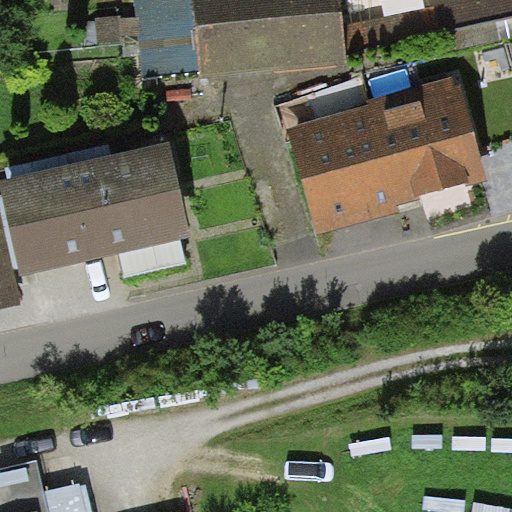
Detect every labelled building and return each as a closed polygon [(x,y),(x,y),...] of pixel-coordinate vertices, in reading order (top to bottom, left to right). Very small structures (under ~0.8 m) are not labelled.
[(200,71),(191,0),(135,0),(144,77),(200,71)] [(346,67),(339,0),(191,0),(200,71),(201,83),(346,67)] [(456,78),(368,103),(369,107),(398,209),(411,205),(487,183),(456,78)] [(400,214),(398,209),(369,107),(287,130),(318,237),(385,218),(400,214)] [(192,241),(169,147),(0,187),(0,191),(21,281),(52,274),(192,241)] [(0,312),(22,308),(0,216),(0,312)] [(0,511),(48,511),(37,463),(0,471),(0,511)]
